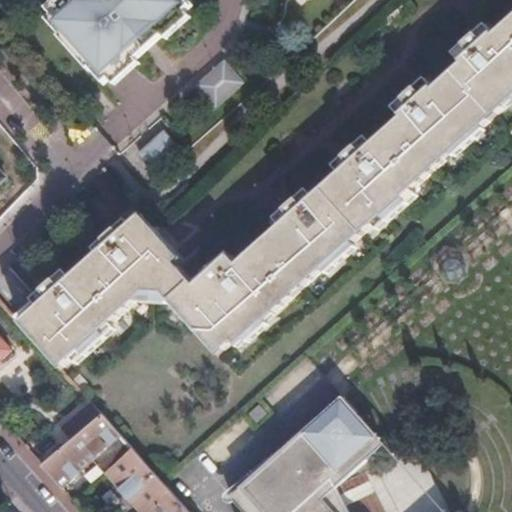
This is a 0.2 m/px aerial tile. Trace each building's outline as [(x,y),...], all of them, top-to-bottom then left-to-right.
[(106,82),(111,77),(135,55),(137,58),(138,57),(164,33),(165,33),(163,31),(187,9),(193,4),(189,0),(67,0),(54,13),(48,17),(62,33),(60,35),(90,68),(92,66),(106,82)] [(55,0),(48,6),(54,13),(67,0),(55,0)] [(165,33),(164,33),(168,38),(192,15),(187,9),(163,31),(165,33)] [(52,298),(22,325),(65,373),(86,352),(90,356),(109,338),(104,334),(112,326),(114,328),(150,295),(168,299),(223,359),(273,314),(278,319),(340,265),(338,262),(355,247),(357,250),(379,231),(376,228),(416,193),(418,196),(451,166),(447,162),(482,129),(487,135),(511,113),(511,112),(506,108),(511,102),(511,19),(494,36),(492,32),(482,40),(476,34),(464,45),(470,51),(461,60),(464,63),(436,88),(433,85),(423,95),(417,89),(405,99),(411,106),(401,114),(404,117),(369,149),(363,142),(349,155),(354,162),(309,203),(304,197),(290,208),(296,214),(245,261),(237,251),(226,260),(224,258),(206,274),(208,277),(195,288),(177,267),(183,261),(155,226),(145,215),(122,233),(119,229),(107,239),(112,244),(64,287),(59,281),(47,292),(52,298)] [(135,55),(111,77),(116,83),(141,61),(138,57),(137,58),(135,55)] [(219,109),(248,82),(226,59),(197,85),(219,109)] [(165,129),(141,151),(156,168),(181,146),(165,129)] [(0,333),(0,364),(16,351),(0,333)] [(103,416),(86,397),(53,426),(69,445),(103,416)] [(351,511),(333,482),(365,454),(352,428),(346,422),(357,411),(350,403),(338,414),(333,407),(281,453),(283,456),(249,486),(247,484),(230,498),(242,511),(351,511)] [(382,438),(357,411),(346,422),(352,428),(365,454),(382,438)] [(44,466),(40,469),(59,491),(97,459),(142,511),(187,511),(159,480),(103,416),(69,445),(44,466)]
